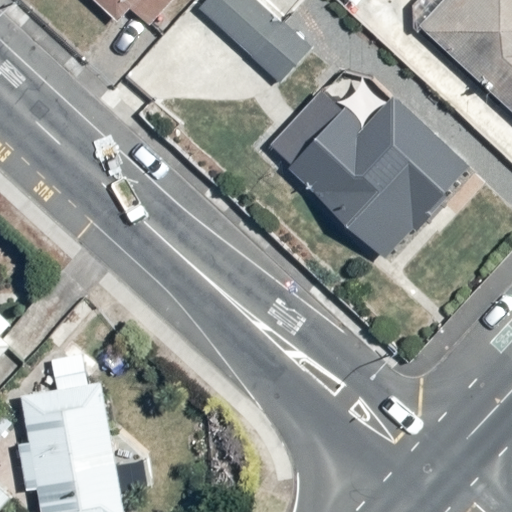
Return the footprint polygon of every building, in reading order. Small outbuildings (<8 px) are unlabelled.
[(108,0),(126,15),(134,6),(156,26),(178,0),(108,0)] [(310,46),(255,0),(203,0),(196,9),(280,81),(310,46)] [(511,0),(441,0),(421,20),(511,109),(511,0)] [(328,81),(270,142),(388,254),(465,174),(442,152),(456,137),(398,82),(365,116),(328,81)] [(0,358),(20,338),(0,319),(0,358)] [(133,511),(112,378),(27,391),(34,436),(24,438),(32,485),(43,483),(48,511),(133,511)] [(0,510),(18,488),(0,474),(0,510)]
